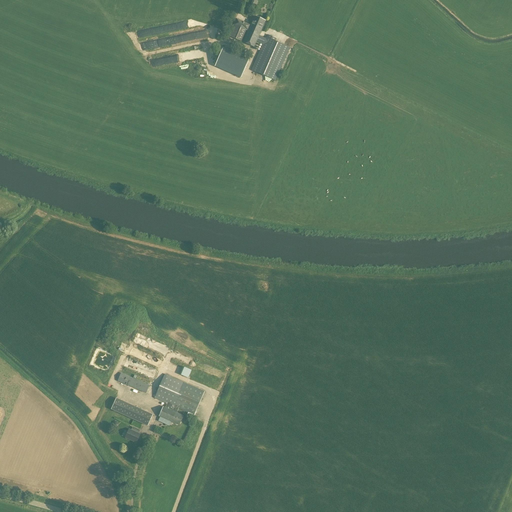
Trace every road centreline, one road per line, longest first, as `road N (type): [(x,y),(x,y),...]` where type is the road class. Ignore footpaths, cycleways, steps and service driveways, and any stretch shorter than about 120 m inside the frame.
road 1 (track): [(213,28),(206,54),(213,75),(274,88),(294,41)]
road 2 (track): [(144,55),(223,42),(253,54),(242,81)]
